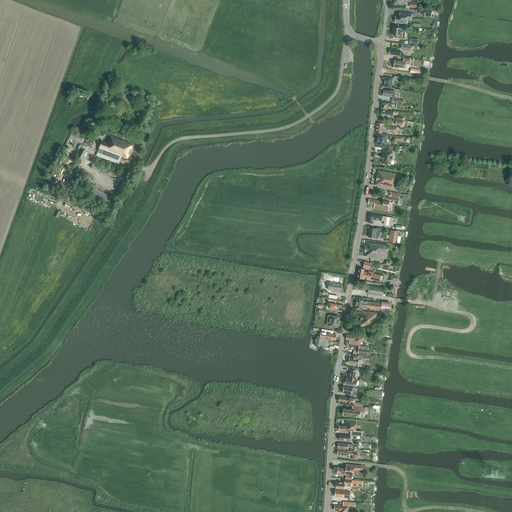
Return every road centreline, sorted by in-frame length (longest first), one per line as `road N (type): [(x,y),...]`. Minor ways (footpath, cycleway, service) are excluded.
road 1 (tertiary): [(327,511),(381,41)]
road 2 (track): [(511,368),(412,356),(412,330),(463,331),(472,318),(392,299)]
road 3 (track): [(478,511),(408,511),(396,468),(330,461)]
road 4 (track): [(379,70),(511,98)]
